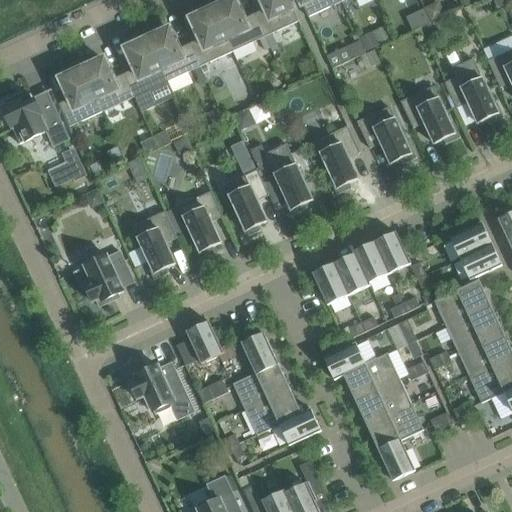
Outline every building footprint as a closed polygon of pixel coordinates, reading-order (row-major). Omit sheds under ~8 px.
[(266,37),(256,14),(245,19),(235,0),(234,0),(229,3),(227,0),(219,0),(212,4),(211,3),(210,3),(233,52),(266,37)] [(266,37),(300,22),(289,0),(262,0),(267,9),(256,14),(266,37)] [(343,2),(341,0),(301,0),(309,17),(343,2)] [(496,0),(500,8),(511,3),(510,0),(496,0)] [(201,67),(233,52),(210,3),(210,4),(196,11),(199,17),(192,20),(202,40),(191,45),(201,67)] [(431,24),(445,17),(438,3),(424,10),(431,24)] [(426,40),(437,35),(433,26),(422,31),(426,40)] [(180,50),(170,30),(164,33),(161,27),(146,34),(146,33),(145,33),(168,82),(201,67),(191,45),(180,50)] [(136,69),(125,74),(136,97),(143,113),(157,106),(150,91),(168,82),(145,33),(145,34),(131,41),(134,47),(127,50),(136,69)] [(372,33),(360,38),(367,52),(379,47),(372,33)] [(511,37),(484,50),(489,61),(488,62),(501,88),(511,83),(511,37)] [(361,42),(346,48),(352,61),(366,55),(361,42)] [(375,51),(361,57),(367,71),(381,64),(375,51)] [(114,80),(105,60),(99,63),(96,57),(81,64),(81,63),(80,63),(103,112),(136,97),(125,74),(114,80)] [(490,125),(504,118),(497,103),(495,104),(477,67),(474,60),(453,70),(456,77),(445,82),(457,109),(468,103),(478,124),(487,120),(490,125)] [(70,128),(103,112),(80,63),(79,63),(80,64),(66,71),(69,77),(62,80),(71,99),(60,105),(70,128)] [(434,87),(401,102),(414,129),(425,124),(435,145),(444,140),(446,145),(461,138),(454,123),(451,125),(434,87)] [(13,130),(14,130),(21,145),(47,133),(54,147),(70,140),(48,92),(33,99),(32,95),(25,98),(26,100),(22,101),(20,96),(5,103),(7,107),(3,109),(13,130)] [(332,95),(321,100),(325,106),(335,102),(332,95)] [(358,123),(370,149),(382,144),(391,165),(400,160),(403,165),(417,159),(410,144),(408,145),(391,107),(358,123)] [(212,124),(224,119),(219,108),(208,114),(212,124)] [(350,159),(361,154),(348,127),(316,142),(333,180),(331,181),(338,196),(352,189),(350,184),(359,180),(350,159)] [(159,150),(171,145),(165,133),(154,138),(159,150)] [(147,156),(158,151),(153,139),(141,144),(147,156)] [(180,156),(191,151),(186,139),(174,144),(180,156)] [(258,171),(243,142),(232,147),(245,177),(250,188),(230,197),(242,222),(240,223),(246,238),(261,231),(259,227),(268,222),(258,202),(270,196),(258,171)] [(263,145),(248,152),(258,171),(271,164),(288,201),(285,202),(292,217),(307,210),(304,205),(314,201),(304,180),(315,175),(315,174),(310,164),(303,149),(292,155),(288,145),(267,155),(263,145)] [(75,183),(88,177),(81,161),(68,167),(75,183)] [(317,161),(310,164),(315,174),(325,170),(323,164),(319,165),(317,161)] [(100,162),(90,167),(95,178),(105,173),(100,162)] [(98,191),(86,197),(90,206),(96,208),(104,204),(98,191)] [(196,209),(183,215),(196,243),(194,245),(201,260),(215,253),(213,248),(222,244),(212,223),(224,218),(212,192),(199,198),(200,198),(192,202),(196,209)] [(166,212),(133,227),(151,265),(148,266),(155,281),(170,274),(167,269),(176,265),(167,244),(178,239),(166,212)] [(511,214),(499,220),(511,248),(511,214)] [(461,260),(493,245),(483,223),(451,238),(461,260)] [(376,243),(391,275),(412,265),(397,233),(376,243)] [(369,285),(370,284),(391,275),(376,243),(354,253),(355,255),(356,255),(369,285)] [(493,245),(461,260),(471,281),(503,266),(493,245)] [(108,256),(103,258),(101,254),(86,262),(87,266),(85,266),(86,268),(75,274),(82,289),(86,287),(93,303),(97,301),(100,308),(115,301),(113,296),(118,294),(118,295),(125,292),(123,289),(135,283),(121,252),(109,258),(108,256)] [(371,286),(370,284),(369,285),(356,255),(355,255),(335,264),(350,296),(371,286)] [(417,280),(427,276),(421,263),(412,267),(417,280)] [(328,306),(350,296),(335,264),(313,274),(328,306)] [(427,276),(417,280),(423,293),(432,288),(427,276)] [(447,328),(492,307),(480,282),(435,302),(447,328)] [(403,304),(408,313),(420,308),(416,299),(403,304)] [(395,319),(408,313),(403,304),(391,310),(395,319)] [(459,353),(504,333),(492,307),(447,328),(459,353)] [(366,333),(379,327),(375,318),(362,324),(366,333)] [(404,335),(413,331),(408,321),(399,325),(404,335)] [(225,354),(210,322),(187,333),(202,365),(225,354)] [(354,339),(366,333),(362,324),(349,330),(354,339)] [(413,331),(404,335),(409,346),(418,341),(413,331)] [(471,378),(511,359),(511,350),(504,333),(459,353),(471,378)] [(257,375),(279,364),(265,334),(242,344),(257,375)] [(367,366),(366,365),(357,344),(325,359),(335,381),(345,377),(367,366)] [(439,356),(444,367),(452,363),(447,352),(439,356)] [(356,401),(401,380),(389,354),(366,365),(367,366),(345,377),(356,401)] [(435,371),(444,367),(439,356),(430,360),(435,371)] [(511,389),(511,359),(471,378),(483,404),(505,394),(505,393),(511,389)] [(421,377),(429,374),(430,373),(425,362),(416,366),(421,377)] [(134,381),(130,383),(139,400),(146,397),(153,413),(156,411),(157,415),(172,408),(178,421),(196,413),(173,364),(161,369),(159,366),(153,369),(153,370),(149,372),(146,367),(131,374),(134,381)] [(246,411),(291,390),(279,364),(257,375),(234,385),(246,411)] [(412,381),(421,377),(416,366),(407,370),(412,381)] [(368,426),(412,405),(401,380),(356,401),(368,426)] [(220,398),(228,394),(223,381),(214,385),(220,398)] [(213,401),(220,398),(214,385),(207,388),(213,401)] [(204,405),(213,401),(207,388),(198,393),(204,405)] [(303,415),(302,414),(291,390),(246,411),(258,437),(280,426),(303,415)] [(462,407),(467,418),(476,414),(471,403),(462,407)] [(402,441),(424,431),(412,405),(368,426),(379,451),(402,441)] [(459,422),(467,418),(462,407),(454,411),(459,422)] [(280,426),(290,447),(322,432),(312,410),(302,414),(303,415),(280,426)] [(440,417),(445,428),(454,424),(449,413),(440,417)] [(436,432),(445,428),(440,417),(431,422),(436,432)] [(209,419),(200,423),(206,436),(215,432),(209,419)] [(231,449),(239,444),(235,436),(226,440),(231,449)] [(416,472),(402,441),(379,451),(394,482),(416,472)] [(236,461),(245,457),(239,444),(231,449),(236,461)] [(311,465),(300,469),(305,480),(315,475),(311,465)] [(241,511),(226,477),(208,486),(214,498),(199,505),(200,509),(198,510),(199,511),(198,511),(241,511)] [(320,511),(307,484),(286,493),(286,494),(294,511),(320,511)] [(249,503),(259,498),(254,486),(244,491),(249,503)] [(294,511),(286,494),(286,493),(285,491),(263,502),(267,511),(294,511)]
